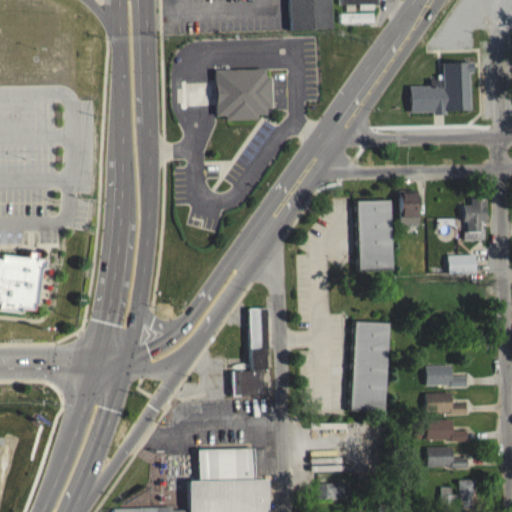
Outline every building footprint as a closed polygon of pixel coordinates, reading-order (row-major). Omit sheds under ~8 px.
[(286,0),(288,28),(329,26),(327,0),(286,0)] [(338,1),(338,9),(375,8),(375,0),(338,1)] [(371,10),(338,11),(338,21),(371,20),(371,10)] [(370,27),(370,17),(337,18),(337,28),(370,27)] [(439,60),(470,59),(470,69),(466,70),(467,107),(443,108),(443,112),(431,113),(431,110),(408,110),(407,83),(427,83),(427,77),(435,76),(435,72),(440,72),(439,60)] [(213,67),(263,66),(263,74),(268,74),(269,104),(265,104),(265,112),(254,112),(255,116),(224,117),(223,112),(213,113),(213,103),(191,103),(177,104),(176,81),(213,80),(213,67)] [(412,190),(397,190),(397,223),(415,222),(415,196),(412,196),(412,190)] [(483,196),(469,196),(469,202),(461,202),(461,219),(464,219),(464,230),(478,230),(478,218),(483,218),(483,196)] [(352,199),(387,198),(389,267),(354,268),(354,258),(353,241),(353,222),(352,207),(352,199)] [(0,253),(26,256),(26,249),(35,249),(34,256),(43,257),(43,267),(39,267),(35,303),(32,302),(31,308),(20,307),(19,312),(0,309),(0,253)] [(444,253),(472,252),(473,261),(473,271),(445,272),(444,253)] [(428,289),(429,312),(469,310),(468,287),(428,289)] [(246,306),(265,305),(267,347),(263,347),(264,367),(260,367),(248,368),(246,306)] [(351,319),(385,321),(382,409),(347,408),(347,399),(348,382),(349,363),(350,344),(350,328),(351,319)] [(422,363),(448,362),(448,374),(463,374),(463,379),(463,383),(447,384),(447,382),(423,383),(422,363)] [(229,369),(248,368),(260,367),(261,392),(230,393),(229,369)] [(448,390),(422,391),(423,410),(447,409),(447,411),(464,410),(464,406),(464,401),(449,401),(448,390)] [(424,417),(449,417),(449,429),(465,428),(465,434),(465,439),(449,439),(449,437),(424,437),(424,417)] [(424,445),(449,444),(450,456),(465,455),(465,460),(466,465),(449,466),(449,463),(425,464),(424,445)] [(196,447),(252,446),(253,478),(264,477),(264,511),(187,511),(187,479),(197,478),(196,447)] [(439,484),(439,508),(449,508),(453,508),(453,500),(457,500),(457,509),(474,508),(474,477),(457,477),(457,491),(450,491),(449,484),(439,484)] [(342,496),(341,480),(315,482),(315,496),(329,495),(329,497),(342,496)] [(370,511),(370,502),(389,502),(389,511),(370,511)]
